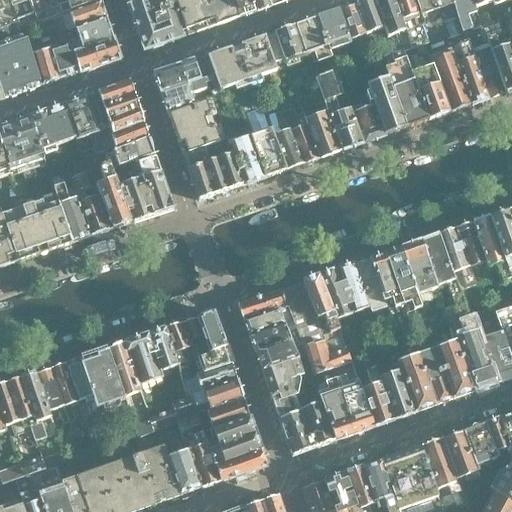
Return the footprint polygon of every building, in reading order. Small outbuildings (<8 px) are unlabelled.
[(0,0),(0,10),(10,7),(7,0),(0,0)] [(36,24),(29,0),(7,0),(10,7),(15,25),(17,30),(36,24)] [(56,0),(29,0),(36,24),(37,24),(43,22),(43,21),(61,15),(56,0)] [(99,1),(98,0),(56,0),(61,15),(66,13),(99,1)] [(171,6),(169,0),(134,0),(127,3),(144,52),(183,39),(171,6)] [(239,19),(231,0),(169,0),(171,6),(176,4),(185,31),(194,28),(196,34),(216,27),(239,19)] [(255,13),(250,0),(231,0),(239,19),(255,13)] [(271,8),(267,0),(250,0),(255,13),(271,8)] [(448,115),(423,48),(411,52),(392,0),(375,0),(373,1),(384,32),(387,42),(393,58),(402,55),(428,122),(448,115)] [(428,46),(421,28),(412,31),(407,20),(416,17),(410,0),(392,0),(411,52),(423,48),(428,46)] [(457,18),(450,0),(414,0),(424,25),(421,26),(421,28),(428,46),(445,40),(445,39),(444,35),(440,24),(457,18)] [(474,10),(470,0),(450,0),(457,18),(463,34),(481,28),(474,10)] [(492,4),(491,0),(470,0),(474,10),(492,4)] [(105,18),(99,1),(66,13),(72,30),(74,30),(74,29),(105,18)] [(374,36),(384,32),(373,1),(354,7),(365,38),(375,65),(380,63),(393,58),(387,42),(378,46),(374,36)] [(0,30),(15,25),(10,7),(0,10),(0,30)] [(365,38),(354,7),(337,13),(348,44),(365,38)] [(348,44),(337,13),(317,19),(328,52),(332,64),(339,61),(336,52),(349,47),(348,44)] [(113,41),(105,18),(74,29),(74,30),(78,40),(68,43),(72,55),(113,41)] [(486,101),(463,34),(457,18),(440,24),(444,35),(451,33),(457,50),(450,52),(453,61),(461,58),(464,65),(455,67),(470,107),(480,103),(481,108),(488,105),(487,101),(486,101)] [(328,52),(317,19),(273,35),(285,69),(287,75),(318,64),(315,57),(328,52)] [(511,92),(511,61),(507,47),(498,22),(481,28),(504,95),(511,92)] [(504,95),(481,28),(463,34),(486,101),(487,101),(504,95)] [(285,69),(273,35),(240,46),(252,80),(285,69)] [(470,107),(455,67),(453,61),(450,52),(445,40),(428,46),(423,48),(448,115),(470,107)] [(79,75),(72,55),(68,43),(68,41),(30,54),(41,87),(79,75)] [(120,61),(119,58),(113,41),(72,55),(79,75),(120,61)] [(41,87),(30,54),(25,42),(10,47),(9,43),(6,42),(2,44),(1,46),(2,49),(0,50),(0,93),(2,100),(8,99),(10,100),(15,98),(16,96),(26,92),(29,94),(33,92),(34,90),(41,87)] [(252,80),(240,46),(207,58),(214,78),(219,92),(252,80)] [(402,55),(393,58),(380,63),(386,78),(382,79),(384,83),(367,89),(372,103),(385,137),(428,122),(402,55)] [(214,78),(207,58),(194,62),(201,82),(214,78)] [(201,82),(194,62),(153,76),(160,97),(201,82)] [(363,145),(351,110),(339,114),(334,101),(342,98),(334,74),(315,80),(317,84),(321,96),(327,113),(341,152),(363,145)] [(167,115),(193,106),(190,96),(202,92),(201,88),(205,86),(210,99),(221,96),(219,92),(214,78),(201,82),(160,97),(167,115)] [(133,98),(130,88),(128,84),(97,95),(102,109),(133,98)] [(341,152),(327,113),(312,118),(306,101),(321,96),(317,84),(295,92),(303,115),(319,160),(341,152)] [(108,128),(102,109),(97,95),(85,99),(96,132),(108,128)] [(142,125),(133,98),(102,109),(108,128),(111,136),(142,125)] [(96,132),(85,99),(63,106),(75,140),(88,136),(96,133),(96,132)] [(286,171),(270,128),(260,100),(238,108),(248,135),(263,179),(286,171)] [(201,103),(193,106),(167,115),(187,171),(207,164),(202,151),(216,146),(201,103)] [(385,137),(372,103),(351,110),(363,145),(385,137)] [(75,140),(63,106),(30,118),(42,151),(75,140)] [(319,160),(303,115),(295,118),(293,112),(289,113),(287,109),(282,110),(302,166),(319,160)] [(302,166),(282,110),(279,112),(280,116),(276,117),(278,121),(273,123),(274,127),(270,128),(286,171),(302,166)] [(46,164),(42,151),(30,118),(0,128),(0,145),(10,175),(11,177),(46,164)] [(115,151),(147,139),(142,125),(111,136),(99,140),(96,133),(88,136),(95,154),(106,149),(105,147),(112,144),(115,151)] [(263,179),(248,135),(226,143),(231,155),(242,187),(263,179)] [(154,159),(151,149),(147,139),(115,151),(104,155),(106,159),(109,169),(133,160),(135,166),(136,165),(136,166),(155,159),(154,159)] [(0,178),(10,175),(0,145),(0,178)] [(242,187),(231,155),(207,164),(187,171),(198,202),(242,187)] [(129,225),(129,224),(116,189),(109,169),(106,159),(88,166),(102,204),(98,205),(86,182),(78,161),(64,166),(76,199),(76,198),(90,238),(108,232),(111,231),(129,225)] [(159,173),(155,160),(155,159),(136,166),(141,180),(159,173)] [(172,210),(159,174),(159,173),(141,180),(116,189),(129,224),(132,223),(132,224),(172,210)] [(90,238),(76,198),(76,199),(68,202),(62,185),(52,189),(55,198),(71,245),(90,238)] [(71,245),(55,198),(1,216),(1,217),(17,264),(71,245)] [(511,266),(511,228),(507,213),(489,219),(510,279),(511,283),(511,271),(510,267),(511,266)] [(17,264),(1,217),(0,216),(0,269),(17,264)] [(510,279),(489,219),(472,225),(485,262),(487,268),(496,265),(501,278),(504,277),(506,281),(510,279)] [(485,262),(472,225),(455,231),(474,283),(481,281),(476,266),(485,262)] [(475,286),(474,283),(455,231),(438,236),(451,274),(459,271),(466,290),(475,286)] [(468,321),(465,312),(451,274),(438,236),(420,243),(436,288),(447,285),(450,292),(449,292),(456,310),(446,314),(451,327),(461,323),(468,321)] [(436,288),(420,243),(400,250),(418,300),(438,293),(436,288)] [(418,300),(400,250),(384,256),(412,329),(411,329),(415,340),(431,334),(418,300)] [(412,329),(384,256),(369,261),(387,309),(401,345),(415,340),(411,329),(412,329)] [(387,309),(369,261),(354,266),(370,310),(372,315),(387,309)] [(370,310),(354,266),(338,271),(334,273),(318,279),(335,323),(370,310)] [(335,323),(318,279),(302,284),(316,321),(324,318),(328,326),(335,323)] [(322,337),(316,321),(302,284),(281,291),(288,309),(287,309),(313,377),(319,375),(350,363),(344,348),(340,336),(338,331),(322,337)] [(288,309),(281,291),(237,306),(238,310),(243,322),(279,311),(287,309),(288,309)] [(485,315),(482,306),(465,312),(468,321),(471,320),(485,315)] [(511,307),(493,314),(511,366),(511,307)] [(285,326),(279,311),(243,322),(249,338),(285,326)] [(225,349),(215,317),(214,314),(197,320),(209,355),(226,349),(225,349)] [(511,379),(511,366),(493,314),(485,316),(485,315),(471,320),(495,386),(511,379)] [(209,355),(197,320),(181,325),(192,354),(199,351),(201,357),(209,355)] [(495,386),(471,320),(468,321),(461,323),(464,336),(456,339),(457,342),(474,393),(495,386)] [(380,334),(376,323),(369,326),(373,337),(380,334)] [(194,361),(192,354),(181,325),(164,330),(164,331),(177,366),(194,361)] [(290,342),(285,326),(249,338),(254,353),(290,342)] [(177,366),(164,331),(148,337),(161,374),(178,368),(177,366)] [(351,345),(347,334),(340,336),(344,348),(351,345)] [(163,379),(161,374),(148,337),(131,343),(129,339),(121,342),(123,346),(138,388),(163,379)] [(297,361),(290,342),(254,353),(261,372),(297,361)] [(474,393),(457,342),(435,351),(453,401),(468,395),(474,393)] [(138,388),(123,346),(113,349),(112,345),(106,347),(108,352),(125,398),(140,393),(138,388)] [(231,365),(226,349),(209,355),(201,357),(199,358),(205,374),(231,365)] [(453,401),(435,351),(396,364),(399,373),(414,414),(453,401)] [(125,398),(108,352),(79,362),(96,410),(125,400),(125,398)] [(110,447),(96,410),(79,362),(79,361),(64,366),(77,402),(95,452),(110,447)] [(300,411),(289,381),(303,377),(297,361),(261,372),(278,420),(299,412),(300,411)] [(188,397),(193,396),(236,380),(231,365),(205,374),(183,382),(188,397)] [(77,402),(64,366),(51,371),(69,421),(75,419),(70,404),(77,402)] [(392,422),(378,380),(374,369),(366,372),(371,387),(360,391),(373,429),(392,422)] [(69,421),(51,371),(36,376),(49,412),(57,409),(63,425),(69,423),(69,421)] [(414,414),(399,373),(378,380),(392,422),(414,415),(414,414)] [(321,381),(319,375),(313,377),(311,377),(314,384),(321,381)] [(51,420),(49,412),(36,376),(21,381),(34,417),(33,418),(36,426),(29,429),(30,432),(34,444),(36,444),(41,459),(43,465),(56,461),(42,423),(51,420)] [(373,429),(360,391),(358,386),(348,389),(344,377),(335,381),(353,436),(373,429)] [(34,417),(21,381),(12,384),(11,380),(6,382),(7,386),(22,429),(27,427),(25,421),(33,418),(34,417)] [(243,400),(239,390),(236,381),(236,380),(193,396),(197,409),(206,405),(209,412),(243,400)] [(353,436),(335,381),(325,384),(329,395),(319,398),(320,404),(321,404),(334,442),(353,436)] [(14,437),(30,432),(29,429),(28,427),(27,427),(22,429),(7,386),(0,388),(0,411),(7,432),(20,468),(24,478),(30,476),(45,470),(43,465),(41,459),(24,465),(14,437)] [(200,415),(197,409),(193,396),(188,397),(189,399),(172,405),(176,414),(174,415),(177,424),(200,415)] [(183,442),(203,435),(249,418),(243,400),(209,412),(200,415),(177,424),(183,442)] [(321,404),(320,404),(300,411),(299,412),(313,449),(334,442),(321,404)] [(3,474),(0,464),(0,434),(7,432),(0,411),(0,479),(2,486),(12,482),(24,478),(20,468),(3,474)] [(313,449),(299,412),(278,420),(292,457),(313,449)] [(511,414),(497,420),(505,442),(511,439),(511,414)] [(177,424),(174,415),(151,423),(154,432),(156,431),(177,424)] [(260,451),(254,434),(249,418),(203,435),(214,467),(260,451)] [(505,442),(497,420),(484,425),(463,433),(462,433),(475,469),(497,462),(494,453),(507,448),(505,442)] [(200,490),(183,442),(177,424),(156,431),(162,448),(180,497),(200,490)] [(478,476),(475,469),(462,433),(441,440),(441,441),(456,483),(478,476)] [(247,478),(246,475),(262,469),(265,464),(260,451),(214,467),(203,435),(183,442),(200,490),(220,484),(236,478),(237,482),(247,478)] [(511,439),(505,442),(507,448),(511,451),(511,455),(510,459),(511,460),(505,470),(504,469),(492,490),(497,494),(511,502),(511,439)] [(456,483),(441,441),(420,449),(436,494),(447,490),(450,497),(438,502),(442,511),(445,511),(464,506),(456,483)] [(180,497),(162,448),(119,463),(136,511),(180,497)] [(442,511),(438,502),(436,494),(420,449),(379,463),(396,511),(442,511)] [(136,511),(119,463),(76,478),(87,511),(136,511)] [(396,511),(379,463),(362,469),(374,502),(382,499),(386,511),(396,511)] [(70,511),(60,484),(54,467),(45,470),(30,476),(35,491),(39,502),(42,511),(70,511)] [(374,504),(374,502),(362,469),(345,475),(358,511),(367,511),(366,507),(374,504)] [(358,511),(345,475),(323,482),(334,511),(358,511)] [(42,511),(39,502),(29,506),(25,495),(35,491),(30,476),(24,478),(12,482),(21,505),(22,511),(42,511)] [(87,511),(76,478),(60,484),(70,511),(87,511)] [(334,511),(323,482),(302,489),(309,511),(334,511)] [(511,511),(511,502),(497,494),(486,511),(511,511)] [(281,511),(277,498),(245,510),(245,511),(281,511)]
